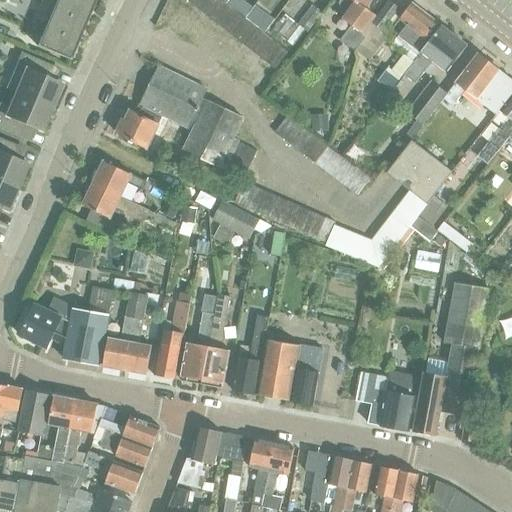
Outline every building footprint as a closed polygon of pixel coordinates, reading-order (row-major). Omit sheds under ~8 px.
[(56,0),(37,46),(70,60),(95,0),(56,0)] [(181,0),(181,1),(183,2),(191,8),(196,0),(181,0)] [(196,0),(191,8),(200,15),(211,0),(196,0)] [(219,0),(211,0),(200,15),(210,23),(224,3),(219,0)] [(342,0),(339,4),(341,20),(352,27),(341,42),(356,53),(356,52),(366,39),(363,37),(369,29),(377,18),(366,10),(373,0),(342,0)] [(224,3),(210,23),(220,30),(234,11),(224,3)] [(366,39),(356,52),(366,59),(370,62),(387,39),(383,36),(381,34),(399,10),(388,3),(369,29),(363,37),(366,39)] [(398,38),(417,52),(438,25),(412,4),(399,21),(407,26),(398,38)] [(324,14),(314,6),(299,25),(309,33),(324,14)] [(234,11),(220,30),(229,37),(244,18),(234,11)] [(244,18),(229,37),(239,44),(253,25),(244,18)] [(253,25),(239,44),(248,51),(263,32),(253,25)] [(454,64),(467,47),(442,27),(405,76),(416,84),(433,63),(446,74),(454,64)] [(263,32),(248,51),(258,59),(272,40),(263,32)] [(166,39),(155,61),(166,66),(177,44),(166,39)] [(272,40),(258,59),(267,66),(282,47),(272,40)] [(177,44),(166,66),(177,71),(187,50),(177,44)] [(282,47),(267,66),(277,73),(292,54),(282,47)] [(187,50),(177,71),(188,76),(198,55),(187,50)] [(23,80),(17,94),(50,108),(60,84),(49,79),(54,67),(21,53),(12,75),(23,80)] [(198,55),(188,76),(198,82),(209,60),(198,55)] [(389,68),(379,81),(392,91),(415,62),(405,55),(405,56),(393,71),(389,68)] [(447,95),(444,99),(453,106),(464,91),(473,98),(497,116),(511,96),(511,82),(495,70),(478,56),(447,95)] [(209,60),(198,82),(209,87),(220,65),(209,60)] [(159,67),(140,106),(164,117),(193,132),(186,145),(184,151),(220,168),(235,139),(245,119),(204,99),(208,90),(159,67)] [(423,128),(444,99),(447,95),(431,84),(407,116),(423,128)] [(50,108),(17,94),(11,108),(0,103),(0,129),(24,140),(29,128),(40,132),(50,108)] [(488,145),(479,158),(489,166),(505,145),(510,139),(511,136),(511,96),(497,116),(492,122),(501,129),(488,145)] [(270,103),(263,112),(282,127),(289,117),(270,103)] [(124,121),(118,133),(120,134),(119,136),(137,145),(148,150),(150,145),(160,125),(164,117),(140,106),(137,114),(131,112),(126,122),(124,121)] [(282,127),(275,136),(284,144),(299,125),(289,117),(282,127)] [(299,125),(284,144),(294,151),(308,132),(299,125)] [(308,132),(294,151),(303,158),(318,139),(308,132)] [(238,136),(233,147),(254,158),(260,147),(238,136)] [(0,181),(16,188),(26,164),(15,159),(20,147),(0,138),(0,181)] [(318,139),(303,158),(313,165),(328,146),(318,139)] [(429,204),(435,197),(446,183),(454,171),(413,140),(388,173),(412,191),(429,204)] [(328,146),(313,165),(323,173),(337,154),(328,146)] [(233,147),(228,158),(249,169),(254,158),(233,147)] [(337,154),(323,173),(332,180),(347,161),(337,154)] [(228,158),(222,169),(224,169),(244,179),(249,169),(228,158)] [(347,161),(332,180),(342,187),(356,168),(347,161)] [(105,162),(94,183),(122,198),(129,183),(143,190),(147,183),(105,162)] [(356,168),(342,187),(351,194),(366,175),(356,168)] [(224,169),(213,191),(245,207),(256,185),(244,179),(224,169)] [(366,175),(351,194),(361,202),(375,183),(366,175)] [(16,188),(0,181),(0,210),(6,213),(16,188)] [(135,204),(122,198),(94,183),(83,205),(92,210),(86,222),(112,235),(118,223),(111,219),(116,210),(145,223),(147,218),(179,235),(182,227),(135,204)] [(256,185),(245,207),(256,212),(267,191),(256,185)] [(267,191),(256,212),(267,217),(278,196),(267,191)] [(412,191),(406,200),(423,213),(429,204),(412,191)] [(278,196),(267,217),(278,223),(288,201),(278,196)] [(429,204),(423,213),(419,218),(433,228),(449,207),(435,197),(429,204)] [(406,200),(399,208),(416,221),(419,218),(423,213),(406,200)] [(288,201),(278,223),(288,228),(299,206),(288,201)] [(261,235),(271,227),(223,202),(213,220),(250,240),(255,231),(261,235)] [(299,206),(288,228),(299,233),(310,212),(299,206)] [(410,229),(411,228),(413,225),(416,221),(399,208),(393,216),(410,229)] [(310,212),(299,233),(310,239),(321,217),(310,212)] [(387,225),(404,238),(410,229),(393,216),(387,225)] [(321,217),(310,239),(321,244),(331,222),(321,217)] [(439,232),(433,228),(419,218),(416,221),(413,225),(411,228),(431,243),(439,232)] [(440,230),(458,244),(464,237),(445,223),(440,230)] [(387,225),(380,233),(397,246),(404,238),(387,225)] [(349,231),(336,226),(328,246),(341,251),(349,231)] [(353,256),(361,236),(349,231),(341,251),(353,256)] [(380,233),(374,241),(381,268),(397,246),(380,233)] [(374,241),(361,236),(353,256),(381,268),(374,241)] [(464,237),(458,244),(469,252),(474,245),(464,237)] [(441,268),(447,249),(424,242),(418,261),(441,268)] [(89,312),(73,309),(73,312),(51,301),(46,310),(36,305),(20,336),(48,350),(53,340),(67,347),(64,358),(100,366),(109,316),(116,280),(102,277),(100,288),(94,287),(89,312)] [(446,343),(453,344),(447,377),(426,373),(415,433),(438,437),(442,413),(467,417),(467,416),(491,290),(457,283),(446,343)] [(104,367),(125,371),(139,294),(131,293),(122,341),(109,339),(104,367)] [(139,294),(125,371),(147,375),(152,347),(140,344),(149,296),(139,294)] [(217,298),(217,297),(206,295),(202,314),(204,314),(199,339),(203,340),(202,347),(188,344),(181,378),(183,378),(182,381),(202,385),(215,316),(214,316),(217,298)] [(215,316),(202,385),(222,389),(223,386),(224,386),(231,352),(216,349),(218,343),(222,344),(231,297),(219,295),(219,297),(217,297),(217,298),(214,316),(215,316)] [(164,330),(155,376),(177,381),(187,327),(192,304),(181,302),(175,332),(164,330)] [(240,360),(234,391),(256,395),(266,340),(271,319),(259,317),(251,362),(240,360)] [(256,395),(274,399),(291,402),(302,348),(302,347),(284,343),(266,340),(256,395)] [(323,352),(314,350),(302,348),(291,402),(313,406),(323,352)] [(363,374),(358,402),(373,405),(370,425),(410,433),(417,398),(421,379),(391,374),(390,378),(363,373),(363,374)] [(0,425),(4,427),(5,420),(17,423),(24,390),(0,384),(0,425)] [(19,432),(42,437),(51,395),(28,390),(19,432)] [(63,464),(76,401),(55,397),(49,425),(59,427),(55,448),(41,445),(38,459),(50,461),(51,462),(63,464)] [(358,416),(357,399),(347,399),(347,417),(358,416)] [(82,432),(97,435),(100,427),(107,408),(104,407),(98,406),(76,401),(63,464),(84,468),(86,464),(89,454),(78,452),(82,432)] [(219,413),(246,419),(248,409),(221,403),(219,413)] [(122,414),(114,410),(107,408),(100,427),(153,449),(161,429),(131,418),(127,429),(117,426),(122,414)] [(467,416),(467,417),(462,441),(476,443),(480,418),(467,416)] [(145,469),(153,449),(100,427),(97,435),(95,439),(102,442),(101,446),(117,453),(115,457),(145,469)] [(183,469),(178,484),(204,490),(207,472),(204,471),(206,463),(215,465),(223,433),(199,428),(196,442),(194,442),(190,460),(186,460),(183,469)] [(222,458),(234,460),(238,437),(227,434),(222,458)] [(238,437),(234,460),(235,460),(245,462),(250,439),(238,437)] [(253,505),(262,507),(275,445),(257,440),(250,468),(261,470),(255,493),(253,505)] [(275,445),(262,507),(263,508),(280,511),(283,499),(273,497),(278,475),(289,477),(295,449),(275,445)] [(89,454),(86,464),(110,474),(106,484),(135,496),(144,474),(90,452),(89,454)] [(318,474),(322,455),(310,452),(307,472),(317,474),(318,474)] [(343,511),(355,462),(322,455),(318,474),(313,494),(312,500),(312,502),(325,505),(329,486),(339,488),(333,511),(343,511)] [(50,461),(38,459),(26,456),(25,461),(15,511),(41,511),(46,485),(51,462),(50,461)] [(0,494),(0,509),(12,511),(15,511),(25,461),(6,458),(2,482),(0,494)] [(236,511),(237,507),(238,501),(246,462),(245,462),(235,460),(227,499),(224,511),(236,511)] [(66,511),(72,498),(80,478),(84,468),(63,464),(51,462),(46,485),(41,511),(56,511),(57,511),(62,511),(66,511)] [(355,462),(343,511),(351,511),(356,492),(367,494),(373,466),(355,462)] [(382,511),(391,511),(400,472),(381,467),(375,496),(385,498),(382,511)] [(80,478),(86,481),(91,472),(84,468),(80,478)] [(313,494),(318,474),(317,474),(305,472),(301,492),(313,494)] [(391,511),(400,511),(402,502),(413,504),(419,476),(400,472),(391,511)] [(80,478),(72,498),(66,511),(128,511),(132,504),(101,492),(98,500),(93,498),(94,495),(81,490),(86,481),(80,478)] [(444,511),(445,511),(451,486),(446,484),(442,482),(435,507),(444,511)] [(490,511),(458,490),(453,488),(451,486),(445,511),(490,511)] [(176,511),(179,507),(187,509),(191,492),(176,489),(167,511),(176,511)] [(309,511),(312,502),(312,500),(302,497),(298,511),(309,511)]
